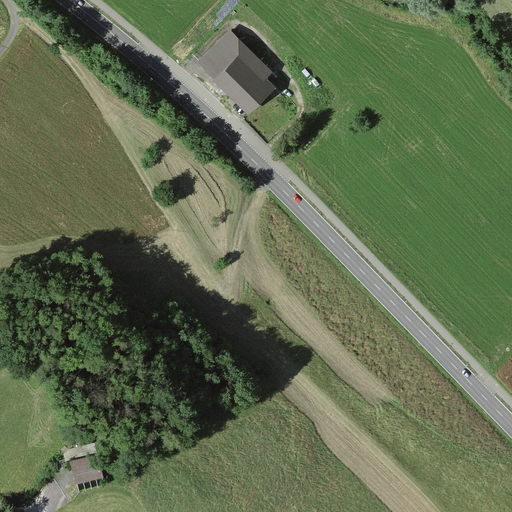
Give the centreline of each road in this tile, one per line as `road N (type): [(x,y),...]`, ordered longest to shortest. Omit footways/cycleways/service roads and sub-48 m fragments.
road 1 (primary): [(66,0),(267,175),(511,423)]
road 2 (track): [(16,7),(108,114),(222,294)]
road 3 (track): [(432,511),(222,294)]
road 4 (track): [(222,294),(245,214),(267,175)]
